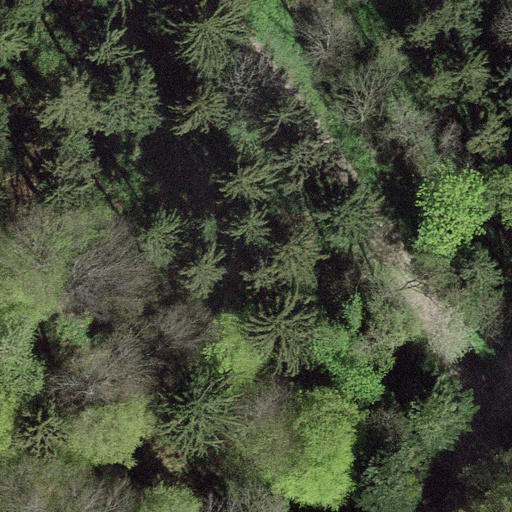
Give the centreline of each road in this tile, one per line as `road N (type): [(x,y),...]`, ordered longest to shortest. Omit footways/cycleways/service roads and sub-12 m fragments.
road 1 (track): [(498,407),(225,0)]
road 2 (track): [(498,407),(435,511)]
